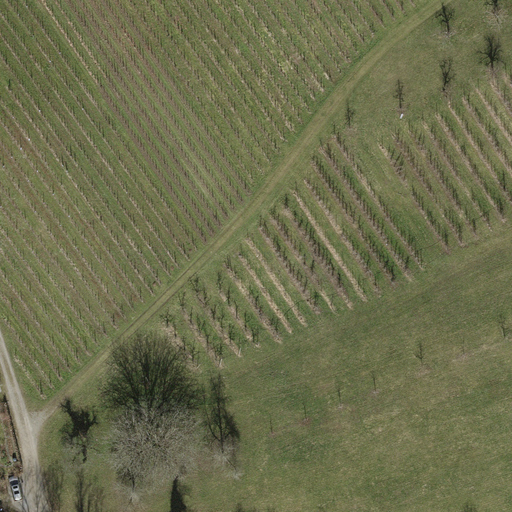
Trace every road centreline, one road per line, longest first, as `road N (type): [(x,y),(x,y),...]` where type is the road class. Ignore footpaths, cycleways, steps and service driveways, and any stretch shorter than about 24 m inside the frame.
road 1 (track): [(26,431),(273,197),(394,52),(459,0)]
road 2 (track): [(0,342),(38,511)]
